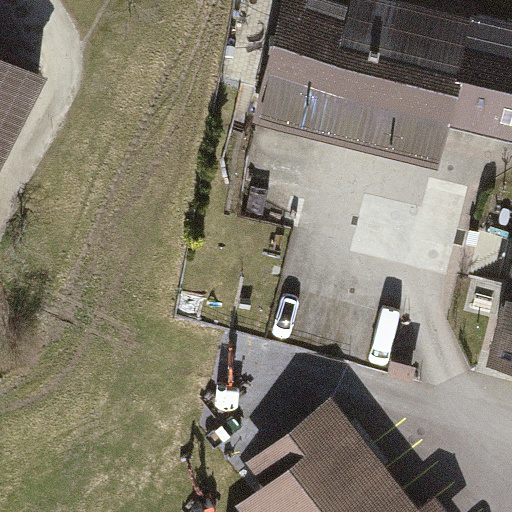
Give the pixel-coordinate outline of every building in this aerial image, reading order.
[(279,0),(251,115),(439,161),(449,117),(511,132),(511,16),(444,0),(279,0)] [(0,146),(38,69),(0,50),(0,146)] [(511,273),(509,273),(487,360),(511,365),(511,273)] [(392,358),(388,373),(412,379),(417,365),(392,358)] [(429,511),(334,388),(243,457),(262,482),(237,501),(242,509),(244,511),(429,511)]
